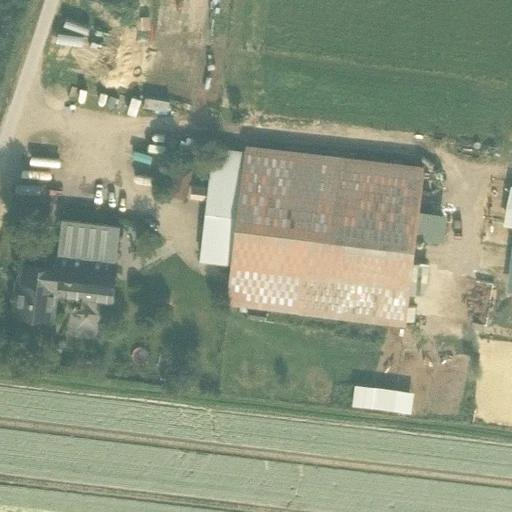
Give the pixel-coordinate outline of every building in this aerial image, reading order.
[(214,147),(210,185),(241,188),(245,151),(214,147)] [(245,151),(241,188),(210,185),(204,236),(234,240),(232,257),(227,301),(406,323),(416,236),(419,209),(424,172),(245,151)] [(188,197),(195,165),(173,161),(167,193),(188,197)] [(511,184),(511,185),(503,224),(511,225),(511,184)] [(447,212),(419,209),(416,236),(444,240),(447,212)] [(62,219),(58,251),(116,258),(120,225),(62,219)] [(234,240),(204,236),(202,254),(232,257),(234,240)] [(55,290),(111,297),(116,258),(58,251),(56,266),(58,266),(55,290)] [(17,310),(52,314),(55,290),(58,266),(56,266),(22,262),(17,310)] [(355,384),(352,406),(411,413),(414,391),(355,384)]
